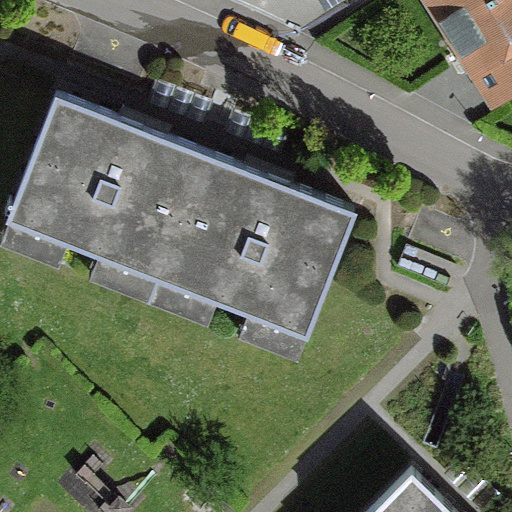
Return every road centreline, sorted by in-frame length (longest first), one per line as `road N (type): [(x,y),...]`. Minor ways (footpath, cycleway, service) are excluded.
road 1 (residential): [(126,0),(492,179)]
road 2 (residential): [(492,179),(486,284),(511,385)]
